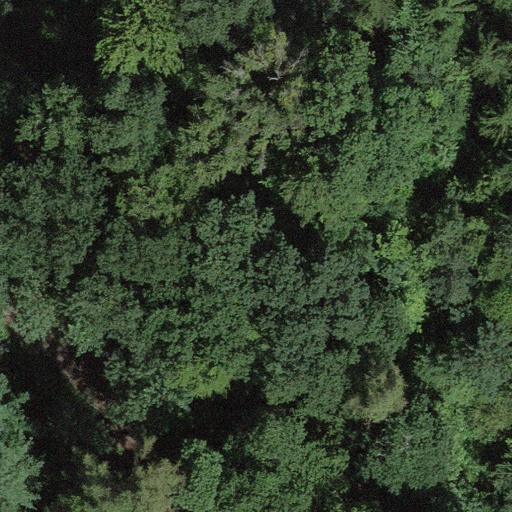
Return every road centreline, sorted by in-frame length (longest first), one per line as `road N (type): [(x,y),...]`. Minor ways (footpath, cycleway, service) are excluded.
road 1 (track): [(170,511),(115,402),(46,0)]
road 2 (track): [(115,402),(0,289)]
